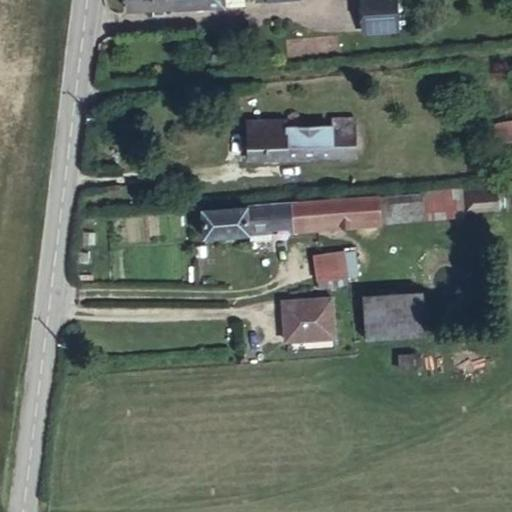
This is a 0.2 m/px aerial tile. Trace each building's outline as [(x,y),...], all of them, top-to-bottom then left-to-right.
[(155,9),(165,8),(174,8),(176,8),(246,7),(245,0),(125,0),(126,10),(155,9)] [(398,0),(365,0),(366,30),(400,29),(398,0)] [(333,118),(333,125),(355,125),(355,117),(333,118)] [(333,125),(300,126),(300,118),(247,120),(249,158),(357,156),(355,125),(333,125)] [(390,194),(392,222),(459,218),(457,191),(390,194)] [(381,222),(378,196),(202,209),(205,237),(250,233),(250,238),(271,237),(270,227),(291,225),(291,229),(381,222)] [(318,280),(346,276),(343,251),(314,255),(318,280)] [(366,340),(412,337),(407,301),(406,292),(363,295),(366,340)] [(334,337),(331,297),(283,301),(286,341),(334,337)]
